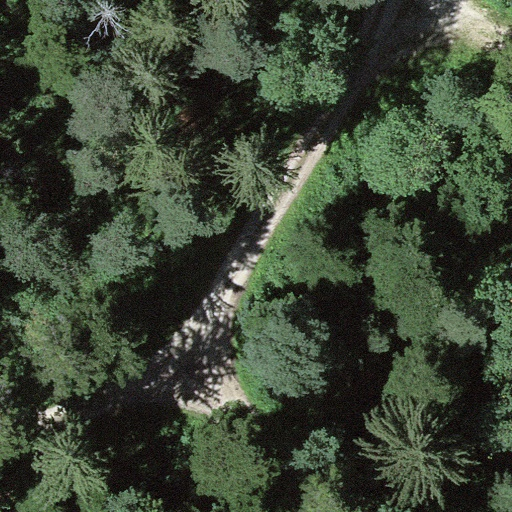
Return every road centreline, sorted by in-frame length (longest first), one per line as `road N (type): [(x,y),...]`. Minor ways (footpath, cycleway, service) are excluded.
road 1 (track): [(0,443),(50,432),(159,377),(256,266),(388,0)]
road 2 (track): [(159,377),(272,460),(281,511)]
